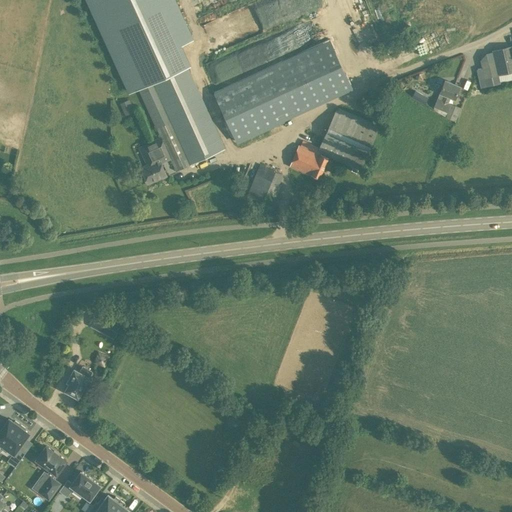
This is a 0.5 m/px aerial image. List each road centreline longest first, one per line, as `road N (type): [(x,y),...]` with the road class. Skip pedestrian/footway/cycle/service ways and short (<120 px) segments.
road 1 (secondary): [(0,284),(134,261),(511,222)]
road 2 (tertiary): [(179,511),(1,374)]
